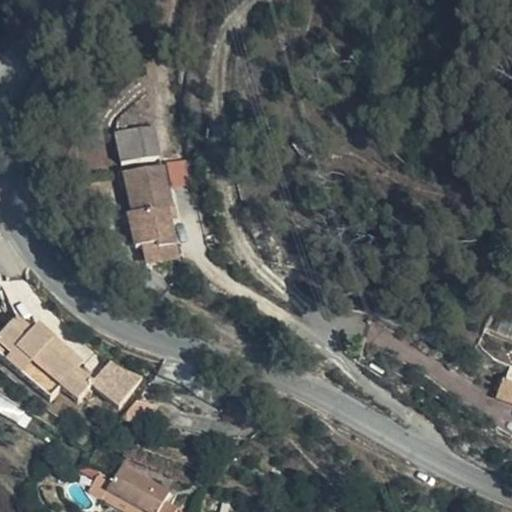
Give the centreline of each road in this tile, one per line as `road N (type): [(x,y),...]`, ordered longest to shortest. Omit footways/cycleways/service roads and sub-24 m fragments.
road 1 (tertiary): [(0,175),(33,256),(101,318),(293,388),(511,502)]
road 2 (track): [(322,347),(207,270),(186,211),(160,78),(182,0)]
road 3 (track): [(322,347),(308,311),(243,251),(233,199),(221,55),(259,0)]
road 4 (track): [(292,0),(301,24),(300,92),(344,146),(511,224)]
